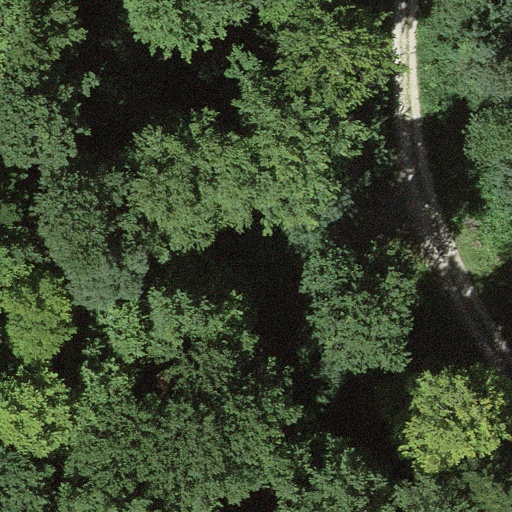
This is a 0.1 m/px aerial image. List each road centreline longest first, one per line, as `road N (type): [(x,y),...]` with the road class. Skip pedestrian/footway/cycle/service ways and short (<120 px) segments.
road 1 (track): [(413,164),(311,250),(265,350),(281,511)]
road 2 (track): [(407,0),(413,164),(511,346)]
